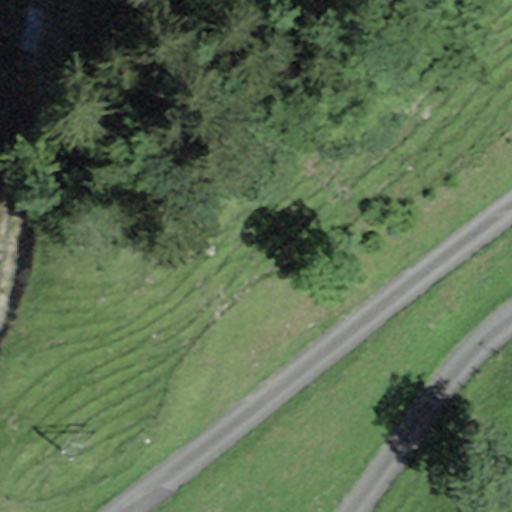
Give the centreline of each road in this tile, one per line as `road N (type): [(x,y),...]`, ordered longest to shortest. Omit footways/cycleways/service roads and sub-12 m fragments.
road 1 (track): [(107,511),(511,210)]
road 2 (track): [(473,359),(345,511)]
